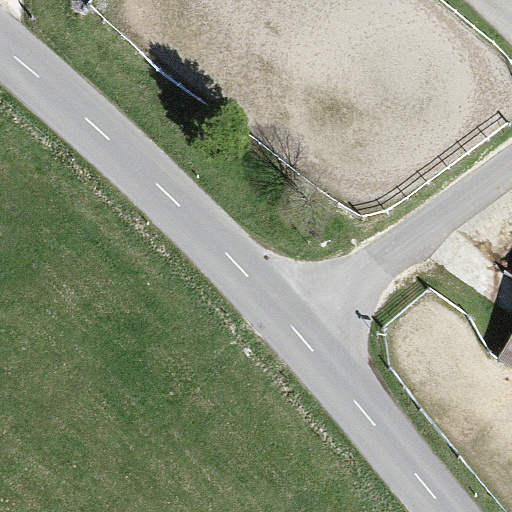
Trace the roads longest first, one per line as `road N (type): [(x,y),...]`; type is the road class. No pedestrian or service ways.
road 1 (secondary): [(0,45),(218,244),(297,331)]
road 2 (unclassified): [(297,331),(511,162)]
road 3 (secondary): [(297,331),(447,511)]
